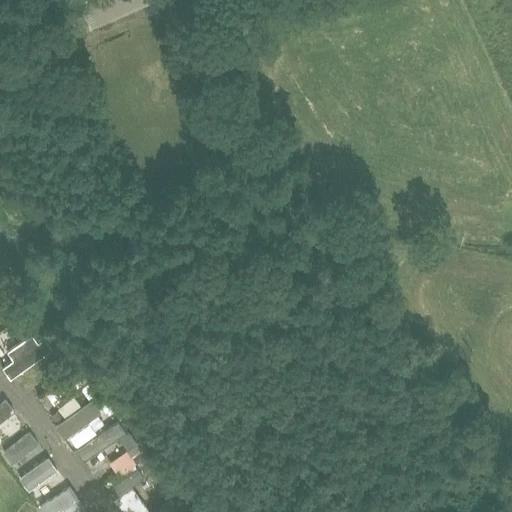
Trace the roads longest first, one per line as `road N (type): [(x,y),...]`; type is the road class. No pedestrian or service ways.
road 1 (track): [(162,0),(508,511)]
road 2 (unclassified): [(0,54),(127,0)]
